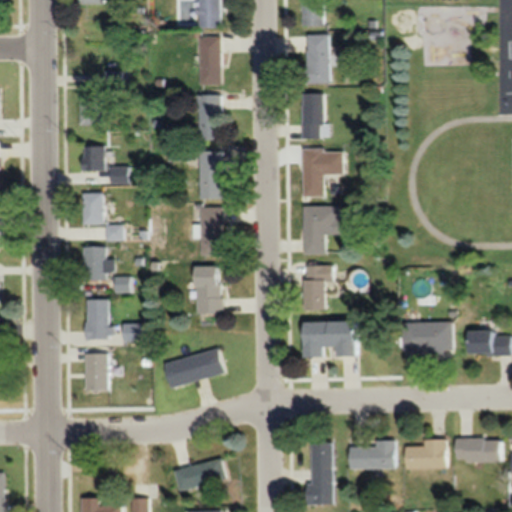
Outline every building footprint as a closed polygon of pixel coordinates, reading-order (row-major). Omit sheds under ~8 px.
[(200,0),(201,27),(222,27),(221,0),(200,0)] [(325,25),(325,0),(303,0),(303,25),(325,25)] [(309,83),(331,83),(331,34),(309,34),(309,83)] [(223,37),(201,37),(201,85),(223,85),(223,37)] [(108,124),(108,86),(82,86),(82,124),(108,124)] [(304,139),(328,139),(328,93),(304,93),(304,139)] [(222,95),(201,95),(201,139),(222,139),(222,95)] [(107,169),(107,146),(84,146),(84,169),(107,169)] [(326,197),(326,175),(340,174),(340,149),(304,149),(305,197),(326,197)] [(201,150),(201,199),(224,199),(224,150),(201,150)] [(113,183),(130,183),(130,166),(113,166),(113,183)] [(105,223),(105,192),(84,192),(84,223),(105,223)] [(305,206),(305,254),(327,254),(327,234),(344,234),(344,206),(305,206)] [(224,207),(202,207),(202,256),(224,256),(224,207)] [(108,232),(108,239),(124,239),(124,226),(117,226),(117,232),(108,232)] [(88,245),(88,278),(108,278),(108,274),(116,274),(116,257),(108,257),(108,245),(88,245)] [(331,264),(307,264),(307,309),(331,309),(331,264)] [(223,266),(198,266),(198,313),(223,313),(223,266)] [(88,339),(113,339),(112,299),(87,299),(88,339)] [(360,321),(306,322),(307,358),(328,358),(328,348),(341,348),(341,357),(361,357),(360,321)] [(407,352),(458,352),(458,321),(407,322),(407,352)] [(146,324),(125,324),(125,342),(146,342),(146,324)] [(473,330),(473,354),(510,354),(510,330),(473,330)] [(227,373),(220,348),(165,362),(171,387),(227,373)] [(110,352),(88,352),(88,389),(110,389),(110,352)] [(458,461),(504,461),(504,437),(458,437),(458,461)] [(449,469),(449,439),(426,439),(426,447),(407,447),(407,469),(449,469)] [(397,468),(397,440),(377,440),(377,448),(353,448),(353,468),(397,468)] [(335,442),(313,442),(314,483),(310,483),(310,504),(336,504),(335,442)] [(181,491),(228,480),(223,458),(176,469),(181,491)] [(103,506),(103,497),(84,497),(84,511),(123,511),(123,506),(103,506)] [(133,511),(149,511),(149,497),(133,497),(133,511)]
